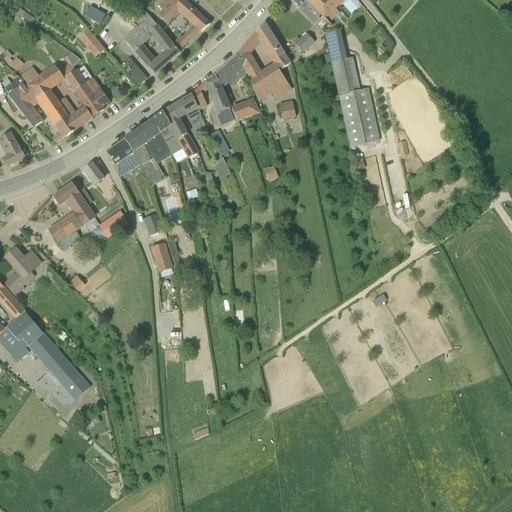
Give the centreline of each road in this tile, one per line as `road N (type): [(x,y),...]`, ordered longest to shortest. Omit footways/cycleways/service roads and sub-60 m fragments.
road 1 (tertiary): [(0,190),(57,167),(160,99),(269,0)]
road 2 (track): [(495,201),(261,363)]
road 3 (unclassified): [(495,201),(455,116),(362,0)]
road 4 (track): [(94,144),(142,240),(157,321)]
road 5 (track): [(170,464),(157,321)]
